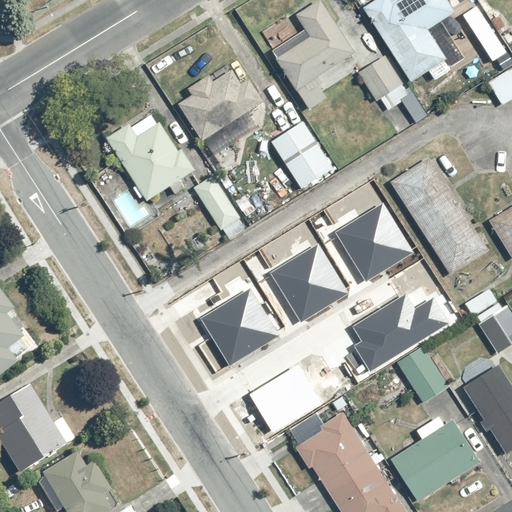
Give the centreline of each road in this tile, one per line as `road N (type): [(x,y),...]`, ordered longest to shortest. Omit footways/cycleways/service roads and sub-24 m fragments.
road 1 (residential): [(0,128),(245,511)]
road 2 (tertiary): [(157,0),(0,96)]
